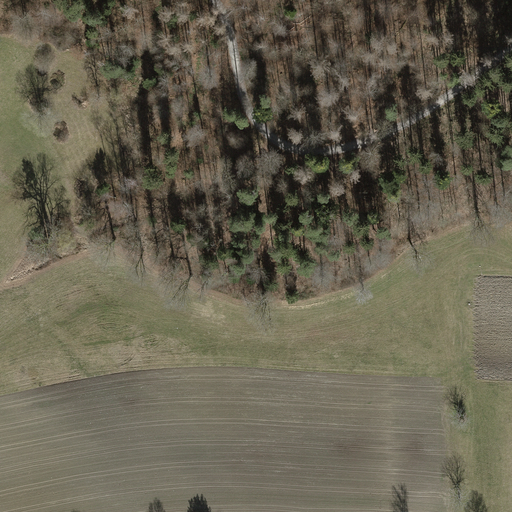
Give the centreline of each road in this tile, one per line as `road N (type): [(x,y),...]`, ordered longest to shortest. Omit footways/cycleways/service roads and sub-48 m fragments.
road 1 (track): [(214,0),(252,115),(276,140),(307,150),(372,140),(412,120),(511,46)]
road 2 (track): [(276,140),(134,218),(93,231),(75,219)]
